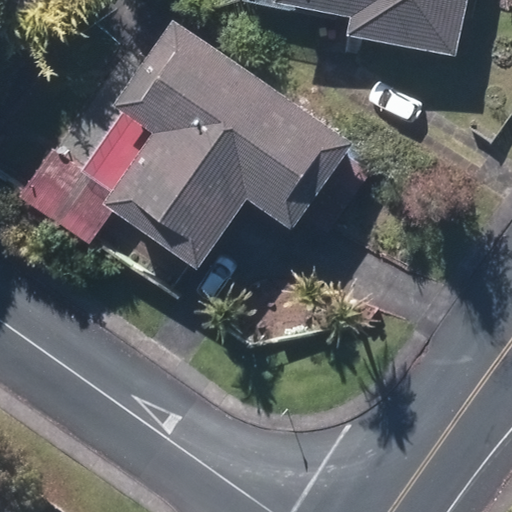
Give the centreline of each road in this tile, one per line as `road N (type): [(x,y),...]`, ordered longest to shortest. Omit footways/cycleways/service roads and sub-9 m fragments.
road 1 (residential): [(274,511),(0,321)]
road 2 (tertiary): [(511,336),(391,511)]
